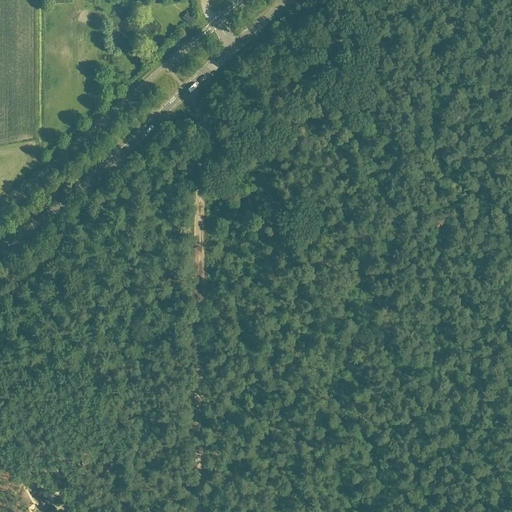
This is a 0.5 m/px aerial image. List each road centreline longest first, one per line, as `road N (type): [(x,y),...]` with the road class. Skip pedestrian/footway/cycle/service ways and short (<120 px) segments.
road 1 (track): [(185,90),(199,121),(195,511)]
road 2 (tertiary): [(0,257),(235,46)]
